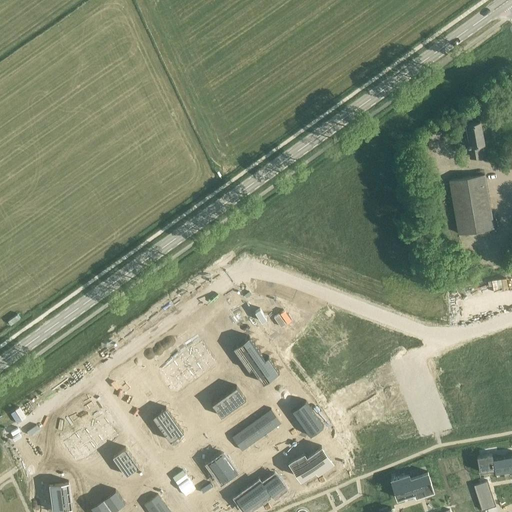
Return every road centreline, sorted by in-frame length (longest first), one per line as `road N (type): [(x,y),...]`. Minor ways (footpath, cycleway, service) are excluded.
road 1 (secondary): [(0,364),(510,0)]
road 2 (residential): [(511,318),(446,339),(248,266),(91,376)]
